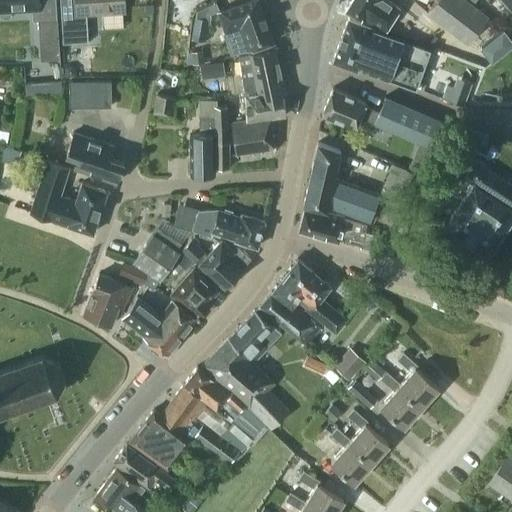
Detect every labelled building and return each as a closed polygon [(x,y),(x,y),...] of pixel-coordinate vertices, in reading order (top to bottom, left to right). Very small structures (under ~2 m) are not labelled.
[(55,0),(0,0),(0,9),(31,8),(32,20),(56,18),(55,0)] [(62,43),(87,42),(86,13),(123,11),(122,0),(59,0),(61,31),(62,43)] [(214,11),(222,32),(230,53),(250,48),(273,41),(258,0),(244,0),(218,10),(214,11)] [(399,7),(389,0),(349,0),(345,7),(383,30),(399,7)] [(488,16),(466,0),(434,0),(426,11),(468,42),(488,16)] [(511,0),(502,0),(511,10),(511,0)] [(196,11),(195,17),(207,19),(209,19),(210,15),(209,14),(214,11),(218,10),(214,2),(203,7),(196,11)] [(330,62),(354,71),(356,67),(368,71),(367,74),(413,91),(428,51),(370,29),(371,28),(346,18),(330,62)] [(480,45),(492,59),(511,42),(511,40),(502,28),(480,45)] [(230,122),(236,153),(273,147),(269,117),(284,114),(283,88),(284,88),(274,46),(238,54),(245,94),(246,119),(230,122)] [(64,60),(72,60),(71,48),(63,48),(64,60)] [(203,61),(202,50),(192,51),(193,63),(203,61)] [(213,76),(211,62),(199,64),(201,78),(213,76)] [(75,75),(75,69),(71,66),(65,66),(65,76),(75,75)] [(111,106),(111,80),(69,80),(69,106),(111,106)] [(33,82),(24,83),(25,95),(34,94),(33,82)] [(447,83),(442,97),(462,104),(467,91),(447,83)] [(332,86),(321,112),(354,126),(357,120),(372,126),(374,122),(429,145),(440,120),(384,96),(378,110),(364,104),(365,101),(332,86)] [(153,112),(170,115),(174,96),(156,93),(153,112)] [(229,167),(228,140),(227,140),(226,105),(214,105),(214,114),(199,115),(199,133),(189,133),(190,174),(214,173),(214,167),(229,167)] [(0,139),(6,141),(8,131),(0,129),(0,139)] [(110,156),(113,144),(73,131),(66,153),(84,159),(81,169),(116,181),(123,160),(110,156)] [(327,206),(369,221),(379,193),(335,176),(340,149),(317,141),(303,204),(326,210),(327,206)] [(473,183),(444,226),(488,254),(511,218),(511,183),(467,155),(455,172),(473,183)] [(47,158),(29,211),(92,232),(106,190),(81,181),(74,199),(59,194),(68,165),(47,158)] [(380,217),(390,224),(398,212),(389,205),(380,217)] [(362,240),(366,224),(343,217),(343,216),(304,206),(298,231),(337,241),(339,234),(362,240)] [(256,245),(264,220),(241,212),(240,215),(218,208),(197,209),(191,229),(211,235),(211,233),(219,235),(220,232),(233,237),(256,245)] [(179,251),(152,232),(133,260),(159,279),(179,251)] [(190,238),(182,248),(224,286),(242,268),(240,266),(251,256),(237,244),(232,249),(220,238),(206,254),(202,250),(202,249),(190,238)] [(194,259),(184,250),(175,258),(186,268),(194,259)] [(297,257),(271,290),(258,306),(307,343),(321,326),(293,304),(298,297),(307,304),(306,306),(336,329),(348,315),(322,295),(331,283),(297,257)] [(118,274),(141,281),(146,271),(122,260),(118,274)] [(192,267),(171,292),(198,316),(210,301),(208,299),(217,289),(192,267)] [(98,272),(82,312),(110,323),(117,305),(121,307),(132,285),(98,272)] [(170,350),(182,335),(161,318),(161,317),(158,315),(160,313),(135,294),(119,316),(144,334),(144,336),(163,351),(170,350)] [(172,298),(160,313),(158,315),(161,317),(161,318),(182,335),(197,316),(172,298)] [(201,364),(216,376),(237,393),(268,425),(270,427),(289,409),(272,391),(278,385),(253,360),(274,337),(280,330),(255,309),(201,364)] [(394,339),(413,356),(421,346),(403,330),(394,339)] [(390,354),(397,347),(390,341),(383,348),(390,354)] [(348,378),(365,358),(350,344),(332,362),(348,378)] [(399,382),(397,384),(421,405),(437,386),(415,366),(417,364),(403,351),(397,358),(410,370),(399,382)] [(311,353),(307,363),(328,371),(332,360),(311,353)] [(0,412),(56,393),(63,379),(63,376),(59,363),(57,361),(42,354),(0,368),(0,412)] [(376,379),(385,369),(372,359),(364,368),(376,379)] [(237,393),(216,376),(214,379),(197,365),(160,413),(191,437),(228,462),(238,448),(243,452),(249,444),(250,445),(268,425),(237,393)] [(386,370),(383,374),(380,377),(393,389),(380,404),(403,425),(421,405),(397,384),(399,382),(386,370)] [(378,397),(356,378),(347,387),(370,407),(378,397)] [(332,421),(341,411),(331,403),(323,412),(332,421)] [(360,426),(350,438),(347,441),(371,461),(388,442),(365,422),(367,420),(353,407),(347,414),(360,426)] [(165,470),(191,437),(160,413),(153,408),(128,439),(154,457),(155,457),(158,458),(155,462),(165,470)] [(336,426),(333,430),(330,433),(344,445),(330,460),(353,481),(371,461),(347,441),(350,438),(336,426)] [(130,472),(130,471),(149,484),(155,477),(168,486),(166,489),(182,502),(191,491),(175,478),(126,442),(113,459),(130,472)] [(295,453),(287,465),(296,470),(303,458),(295,453)] [(487,481),(511,498),(511,496),(511,459),(505,455),(487,481)] [(116,466),(93,496),(113,511),(149,511),(133,500),(145,487),(116,466)] [(313,487),(305,500),(303,503),(317,511),(334,511),(343,498),(317,482),(319,480),(303,470),(298,477),(313,487)] [(200,498),(205,491),(196,485),(191,492),(200,498)] [(289,491),(287,495),(284,499),(300,508),(297,511),(317,511),(303,503),(305,500),(289,491)] [(19,511),(0,498),(0,511),(19,511)]
